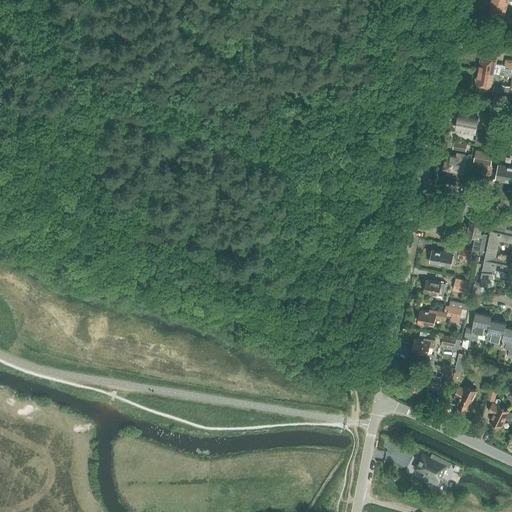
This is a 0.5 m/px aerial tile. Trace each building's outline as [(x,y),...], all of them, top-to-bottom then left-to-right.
[(491,4),(490,9),(491,10),(490,14),(505,17),(508,1),(502,0),(489,0),(490,0),(490,1),(490,2),(490,3),(491,4)] [(481,56),(478,70),(495,73),(494,73),(511,77),(511,74),(511,60),(507,59),(506,65),(496,63),(497,59),(493,59),(493,55),(486,53),(485,57),(481,56)] [(476,84),(479,85),(478,89),(491,92),(494,73),(495,73),(478,70),(476,84)] [(508,97),(510,87),(502,85),(501,87),(494,86),(492,94),(499,95),(508,97)] [(465,130),(465,132),(476,135),(479,116),(460,113),(457,129),(465,130)] [(487,146),(497,148),(499,138),(489,136),(487,146)] [(453,149),(463,151),(466,152),(467,144),(454,142),(453,149)] [(493,152),(476,149),(475,155),(475,158),(474,159),(474,161),(484,163),(482,174),(491,175),(493,164),(491,164),(493,152)] [(475,158),(475,155),(468,154),(465,156),(464,156),(465,155),(457,153),(457,154),(456,156),(446,155),(443,169),(458,172),(460,160),(464,161),(464,158),(468,159),(470,157),(475,158)] [(511,166),(499,164),(496,179),(511,182),(511,166)] [(438,222),(439,223),(437,231),(451,234),(456,214),(441,211),(441,214),(440,214),(438,222)] [(475,250),(481,252),(483,242),(484,233),(483,233),(483,235),(480,234),(483,221),(478,220),(478,219),(477,218),(474,217),(473,218),(473,219),(471,218),(469,226),(465,225),(463,233),(473,236),(472,239),(474,240),(472,250),(475,250)] [(480,254),(486,255),(496,257),(500,240),(511,243),(511,229),(506,228),(506,225),(498,223),(497,227),(492,226),(490,234),(484,233),(483,242),(481,252),(480,254)] [(460,247),(458,257),(470,259),(472,250),(472,249),(460,247)] [(430,261),(430,262),(451,266),(453,257),(458,258),(459,253),(447,250),(447,253),(432,250),(431,255),(429,255),(429,259),(430,261)] [(486,255),(484,264),(478,263),(475,278),(481,279),(479,285),(490,287),(494,270),(506,273),(509,260),(496,257),(486,255)] [(456,278),(453,290),(470,294),(473,282),(456,278)] [(424,292),(444,296),(446,283),(427,280),(426,285),(424,286),(423,289),(424,290),(425,290),(424,292)] [(451,300),(450,306),(462,309),(467,310),(468,304),(451,300)] [(462,309),(450,306),(446,305),(444,312),(430,309),(429,311),(421,310),(420,314),(419,314),(418,315),(417,319),(418,320),(419,320),(419,323),(434,326),(436,317),(444,319),(444,318),(447,318),(447,315),(461,317),(462,309)] [(479,333),(487,335),(491,319),(492,315),(476,312),(472,328),(467,327),(464,338),(477,341),(479,333)] [(502,346),(506,326),(507,323),(491,319),(487,335),(486,339),(495,341),(493,348),(501,350),(502,346)] [(511,327),(506,326),(502,346),(510,348),(508,356),(511,356),(511,327)] [(459,349),(461,339),(444,336),(442,344),(442,346),(448,347),(449,345),(454,346),(454,348),(459,349)] [(424,338),(424,340),(416,338),(414,345),(413,345),(413,349),(413,350),(413,351),(427,354),(425,362),(434,364),(436,355),(429,354),(430,347),(434,348),(435,340),(424,338)] [(459,353),(452,382),(459,383),(466,355),(459,353)] [(445,376),(444,381),(450,382),(453,368),(445,366),(443,376),(445,376)] [(442,380),(437,379),(437,376),(425,374),(424,376),(409,374),(407,381),(409,382),(408,390),(411,390),(410,396),(418,397),(419,392),(422,392),(423,386),(431,388),(431,390),(432,392),(434,394),(436,395),(441,395),(443,384),(441,384),(442,380)] [(485,399),(494,401),(496,392),(498,393),(501,384),(489,381),(485,399)] [(465,384),(462,389),(459,387),(453,399),(458,401),(456,404),(468,409),(477,390),(465,384)] [(511,416),(511,411),(493,402),(488,411),(493,413),(490,421),(502,426),(506,418),(510,420),(511,416)] [(420,469),(439,478),(446,464),(450,466),(452,467),(454,464),(432,453),(431,457),(427,455),(423,453),(416,467),(420,469)]
